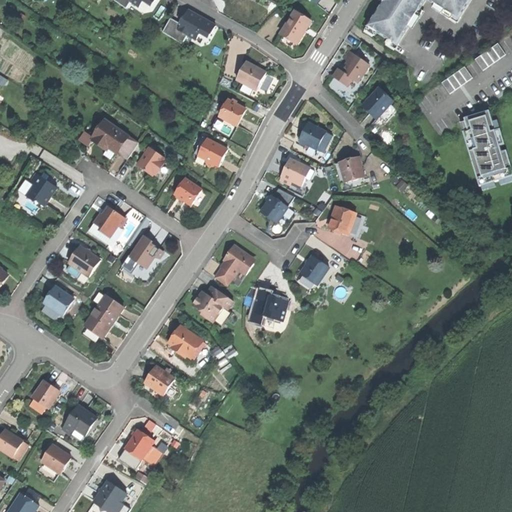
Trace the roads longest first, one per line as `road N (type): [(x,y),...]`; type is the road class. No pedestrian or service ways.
road 1 (residential): [(205,245),(114,185),(92,191),(3,322)]
road 2 (residential): [(107,376),(124,364),(205,245)]
road 3 (residential): [(225,216),(306,78)]
road 4 (residential): [(187,0),(256,38),(306,78)]
road 5 (residential): [(133,403),(60,511)]
